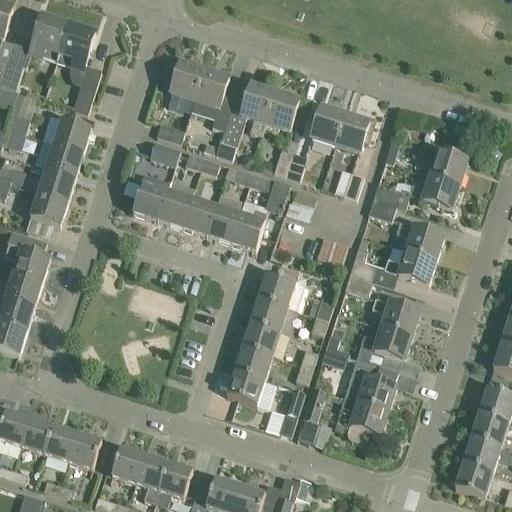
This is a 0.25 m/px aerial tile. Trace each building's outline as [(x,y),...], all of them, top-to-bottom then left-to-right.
[(4,45),(8,32),(14,13),(0,8),(0,53),(3,45),(4,45)] [(59,61),(69,30),(42,22),(32,53),(15,49),(9,67),(0,92),(16,97),(24,73),(28,74),(31,60),(43,64),(45,56),(59,61)] [(69,30),(59,61),(74,65),(71,73),(70,77),(70,79),(71,82),(72,85),(75,89),(77,91),(81,92),(73,116),(88,120),(97,93),(86,90),(92,73),(86,71),(96,39),(69,30)] [(0,91),(0,92),(9,67),(0,63),(0,91)] [(195,107),(206,76),(181,68),(171,99),(195,107)] [(235,104),(225,101),(230,83),(206,76),(195,107),(192,117),(215,125),(213,133),(224,137),(235,104)] [(266,129),(276,98),(251,90),(246,107),(235,104),(224,137),(225,137),(217,161),(233,167),(237,154),(247,123),(254,125),(250,138),(262,141),(266,129)] [(290,137),(294,125),(300,106),(276,98),(266,129),(290,137)] [(335,151),(346,120),(322,113),(312,143),(335,151)] [(335,151),(360,159),(364,148),(368,149),(375,126),(357,120),(356,123),(346,120),(335,151)] [(13,138),(26,142),(31,126),(18,121),(13,138)] [(92,134),(73,128),(62,124),(54,150),(84,160),(92,134)] [(157,142),(182,150),(186,137),(162,129),(157,142)] [(22,156),(26,142),(13,138),(9,152),(22,156)] [(392,145),(385,168),(394,171),(401,148),(392,145)] [(176,172),(181,157),(155,148),(150,164),(176,172)] [(76,184),(84,160),(54,150),(46,174),(76,184)] [(430,182),(460,191),(468,167),(424,153),(421,164),(434,168),(430,182)] [(287,184),(294,160),(281,156),(274,180),(287,184)] [(202,177),(206,163),(190,158),(186,171),(202,177)] [(287,184),(299,188),(307,164),(294,160),(287,184)] [(217,181),(221,168),(206,163),(202,177),(217,181)] [(15,174),(2,170),(0,177),(0,186),(11,190),(11,187),(15,174)] [(69,208),(76,184),(46,174),(38,198),(69,208)] [(250,192),(255,179),(239,174),(234,187),(250,192)] [(356,206),(364,181),(352,177),(343,202),(356,206)] [(281,220),(291,191),(255,179),(250,192),(271,199),(266,215),(281,220)] [(159,227),(171,189),(146,181),(143,189),(133,218),(159,227)] [(453,215),(460,191),(430,182),(426,194),(413,190),(411,197),(402,195),(402,197),(379,190),(374,205),(397,212),(406,215),(410,201),(422,205),(422,206),(453,215)] [(11,190),(0,186),(0,203),(6,205),(11,190)] [(171,189),(159,227),(182,234),(192,205),(169,197),(171,189)] [(286,220),(286,221),(309,228),(317,202),(296,195),(292,209),(290,209),(286,220)] [(61,233),(69,208),(38,198),(30,223),(61,233)] [(244,210),(220,203),(216,212),(207,242),(232,250),(244,210)] [(216,212),(192,205),(182,234),(207,242),(216,212)] [(392,227),(397,212),(374,205),(369,221),(392,227)] [(266,228),(241,220),(232,250),(256,257),(266,228)] [(444,242),(425,236),(413,232),(413,233),(400,229),(397,240),(410,244),(406,257),(437,266),(444,242)] [(47,248),(28,242),(13,237),(5,262),(17,266),(13,278),(43,288),(51,263),(43,261),(47,248)] [(324,242),(317,264),(329,268),(336,246),(324,242)] [(336,246),(329,268),(341,272),(348,250),(336,246)] [(286,256),(274,252),(270,263),(282,267),(286,256)] [(373,288),(378,273),(365,268),(368,257),(358,254),(350,281),(373,288)] [(429,291),(437,266),(406,257),(402,269),(389,265),(385,276),(399,280),(398,281),(429,291)] [(298,316),(306,292),(296,289),(300,277),(281,271),(278,282),(266,279),(259,303),(298,316)] [(36,312),(43,288),(13,278),(5,303),(36,312)] [(368,303),(373,288),(350,281),(345,296),(368,303)] [(5,303),(0,301),(0,313),(2,314),(0,318),(0,328),(28,337),(36,312),(5,303)] [(298,317),(298,316),(259,303),(251,328),(280,338),(292,341),(300,317),(298,317)] [(420,318),(401,311),(390,308),(390,309),(377,305),(374,316),(387,320),(382,332),(413,342),(420,318)] [(329,326),(334,310),(322,307),(317,322),(329,326)] [(324,342),(329,326),(317,322),(312,338),(324,342)] [(511,352),(511,324),(509,324),(502,349),(511,352)] [(413,342),(382,332),(362,327),(365,342),(362,352),(357,366),(379,373),(399,379),(403,366),(405,366),(413,342)] [(0,328),(0,355),(20,362),(28,337),(0,328)] [(273,362),(280,338),(251,328),(243,352),(273,362)] [(348,363),(349,360),(336,356),(339,345),(330,343),(326,357),(348,363)] [(511,352),(502,349),(493,375),(511,380),(511,352)] [(265,387),(273,362),(243,352),(235,377),(265,387)] [(313,376),(319,359),(306,355),(301,372),(313,376)] [(399,379),(379,373),(357,366),(356,366),(353,380),(349,391),(345,403),(389,417),(396,393),(395,392),(399,379)] [(309,390),(313,376),(301,372),(297,387),(309,390)] [(277,390),(265,387),(235,377),(227,401),(257,411),(258,410),(270,414),(277,390)] [(314,394),(299,443),(312,447),(327,399),(314,394)] [(511,401),(506,400),(487,394),(479,419),(509,428),(511,418),(511,401)] [(306,399),(294,395),(279,440),(292,442),(306,399)] [(389,417),(345,403),(337,427),(350,431),(348,439),(349,444),(352,447),(361,450),(365,449),(368,446),(371,438),(381,442),(389,417)] [(0,457),(18,463),(30,424),(7,417),(0,436),(0,457)] [(501,453),(509,428),(479,419),(471,444),(501,453)] [(45,461),(54,432),(30,424),(18,463),(19,463),(22,453),(45,461)] [(69,468),(78,440),(54,432),(45,461),(69,468)] [(93,476),(96,466),(102,447),(78,440),(69,468),(93,476)] [(494,477),(501,453),(471,444),(464,468),(494,477)] [(136,489),(145,461),(121,453),(112,482),(136,489)] [(156,509),(169,469),(145,461),(136,489),(148,493),(144,506),(156,509)] [(485,503),(494,477),(464,468),(455,494),(485,503)] [(184,505),(187,495),(193,476),(169,469),(156,509),(163,511),(168,511),(172,501),(184,505)] [(0,482),(11,487),(14,476),(1,471),(0,473),(0,482)] [(24,491),(25,490),(28,480),(14,476),(11,487),(24,491)] [(234,511),(241,492),(240,491),(241,487),(230,484),(228,488),(216,484),(206,511),(234,511)] [(300,489),(296,502),(309,505),(314,488),(302,484),(300,489)] [(59,501),(62,490),(47,485),(43,496),(59,501)] [(62,490),(59,501),(72,505),(75,494),(62,490)] [(262,511),(266,500),(241,492),(234,511),(262,511)] [(16,511),(38,511),(41,506),(22,498),(16,511)] [(128,511),(99,503),(96,511),(128,511)]
